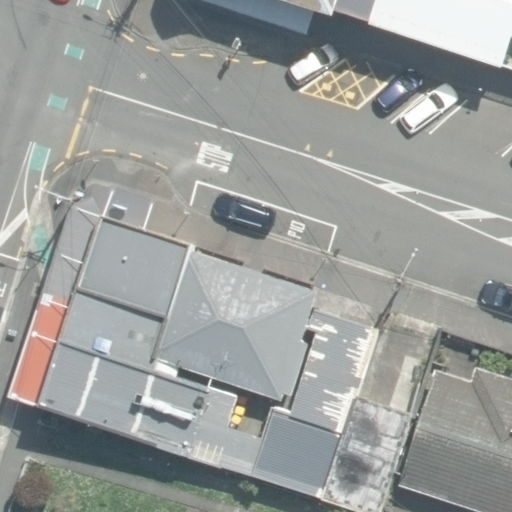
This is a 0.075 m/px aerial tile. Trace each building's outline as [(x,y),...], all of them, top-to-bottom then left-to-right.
[(348,0),(202,0),(310,36),(318,10),(343,18),(345,12),(348,0)] [(511,0),(348,0),(345,12),(511,68),(511,0)] [(196,246),(109,216),(84,289),(172,319),(196,246)] [(323,292),(196,246),(172,319),(156,367),(209,385),(212,377),(285,402),(288,395),(295,397),(313,344),(306,342),(323,292)] [(172,319),(84,289),(67,338),(156,367),(172,319)] [(253,473),(326,497),(362,394),(383,330),(319,309),(312,330),(319,332),(293,410),(275,404),(253,473)] [(156,367),(67,338),(44,405),(236,471),(249,434),(231,428),(242,397),(209,385),(156,367)] [(402,484),(487,511),(511,511),(511,376),(480,366),(475,380),(441,369),(402,484)] [(362,394),(326,497),(371,511),(384,511),(418,413),(362,394)]
